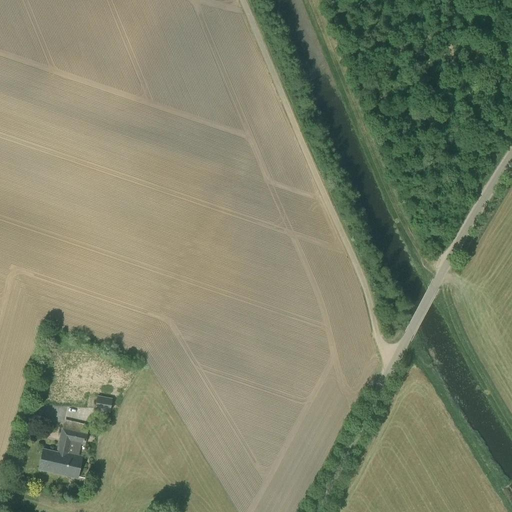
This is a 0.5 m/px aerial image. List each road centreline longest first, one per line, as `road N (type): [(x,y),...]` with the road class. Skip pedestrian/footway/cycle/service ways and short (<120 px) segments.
road 1 (unclassified): [(313,511),(511,155)]
road 2 (track): [(394,360),(378,341),(367,292),(244,0)]
